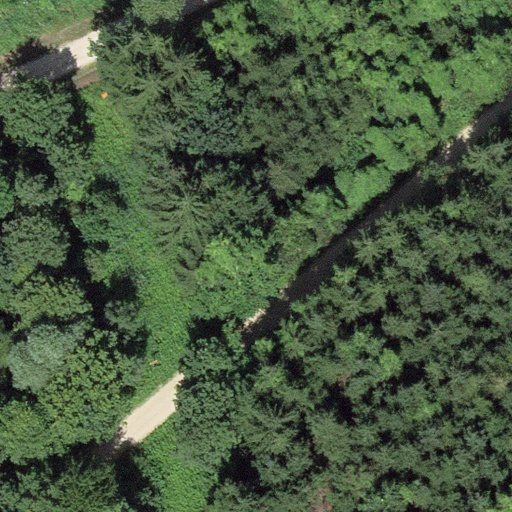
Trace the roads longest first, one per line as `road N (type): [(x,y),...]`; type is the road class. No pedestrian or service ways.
road 1 (track): [(43,511),(511,99)]
road 2 (track): [(0,85),(188,0)]
